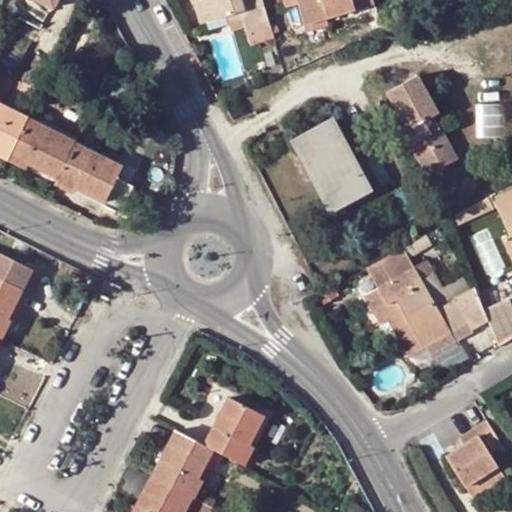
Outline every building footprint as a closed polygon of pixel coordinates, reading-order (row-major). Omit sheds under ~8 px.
[(258,25),(251,0),(181,0),(188,21),(228,9),(231,21),(234,31),(258,25)] [(362,1),(361,0),(272,0),(274,6),(287,2),(294,23),(315,16),(362,1)] [(228,9),(188,21),(192,33),(231,21),(228,9)] [(315,16),(294,23),(296,31),(317,25),(315,16)] [(234,31),(236,40),(261,35),(258,25),(234,31)] [(438,113),(415,74),(384,89),(406,127),(401,130),(426,175),(454,160),(432,115),(438,113)] [(142,90),(120,80),(105,114),(126,125),(142,90)] [(28,118),(0,103),(0,156),(7,160),(28,118)] [(75,141),(28,118),(7,160),(25,169),(27,165),(56,179),(74,143),(75,141)] [(367,189),(331,121),(292,142),(329,210),(367,189)] [(121,167),(74,143),(56,179),(54,184),(72,193),(75,188),(119,210),(131,187),(116,178),(121,167)] [(511,267),(511,193),(490,203),(506,241),(499,245),(510,268),(511,267)] [(489,211),(484,201),(446,222),(451,232),(489,211)] [(486,270),(504,262),(489,227),(471,235),(486,270)] [(400,248),(362,269),(374,290),(365,295),(381,323),(389,318),(410,355),(425,347),(429,354),(472,331),(470,328),(487,320),(471,283),(467,286),(460,273),(439,286),(431,273),(432,272),(424,258),(410,265),(400,248)] [(39,276),(0,256),(0,333),(22,290),(30,294),(39,276)] [(93,289),(97,291),(110,299),(113,293),(96,284),(93,289)] [(22,290),(0,333),(0,335),(3,337),(11,320),(15,323),(30,294),(22,290)] [(228,396),(204,443),(212,450),(222,454),(244,466),(254,447),(251,444),(264,416),(228,396)] [(506,455),(488,425),(475,433),(479,440),(466,448),(447,460),(467,492),(500,470),(495,462),(506,455)] [(212,450),(204,443),(175,430),(152,475),(189,495),(199,477),(212,450)] [(479,440),(475,433),(462,442),(466,448),(479,440)] [(212,450),(199,477),(203,479),(202,481),(207,484),(222,454),(212,450)] [(504,480),(500,470),(467,492),(472,501),(504,480)] [(180,511),(189,495),(152,475),(132,511),(180,511)] [(203,479),(199,477),(189,495),(194,498),(202,481),(203,479)] [(200,491),(196,499),(212,507),(216,500),(200,491)] [(185,511),(194,498),(189,495),(180,511),(185,511)] [(196,499),(194,498),(185,511),(211,511),(214,508),(212,507),(196,499)]
